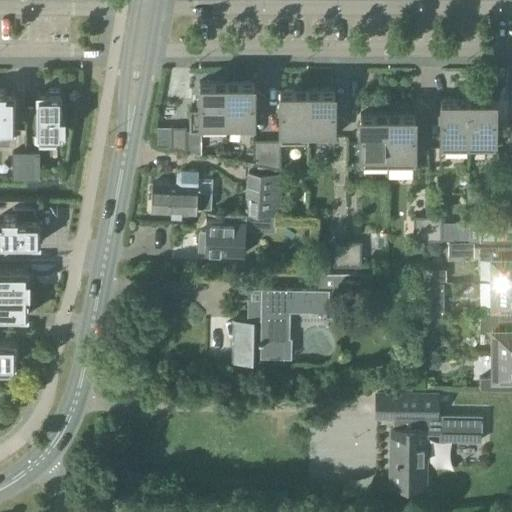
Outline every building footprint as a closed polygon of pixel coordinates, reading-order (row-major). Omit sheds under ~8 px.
[(227,125),(226,81),(199,81),(199,108),(189,108),(189,129),(201,129),(201,125),(227,125)] [(254,81),(226,81),(227,125),(254,125),(254,81)] [(0,88),(0,142),(9,143),(9,129),(15,129),(15,98),(15,91),(6,91),(6,89),(0,88)] [(65,129),(65,113),(61,113),(61,91),(59,91),(59,89),(49,89),(49,91),(47,91),(37,91),(36,98),(37,98),(37,134),(39,134),(39,143),(56,143),(56,134),(61,134),(61,129),(65,129)] [(308,133),(307,89),(280,89),(280,139),(280,142),(308,142),(308,133)] [(334,89),(307,89),(308,133),(334,133),(334,89)] [(468,150),(468,97),(440,97),(441,150),(468,150)] [(495,97),(468,97),(468,150),(495,149),(495,97)] [(360,166),(387,166),(387,113),(360,113),(360,166)] [(387,113),(387,166),(415,166),(415,113),(387,113)] [(171,147),(175,148),(186,150),(186,126),(171,126),(171,147)] [(253,163),(266,165),(266,139),(253,139),(253,163)] [(266,139),(266,165),(281,168),(280,142),(280,139),(266,139)] [(12,178),(26,178),(26,151),(12,151),(12,178)] [(26,151),(26,178),(39,178),(39,151),(26,151)] [(180,184),(152,182),(151,210),(175,211),(195,212),(195,205),(209,205),(210,189),(196,189),(196,169),(180,168),(180,170),(177,173),(177,180),(180,184)] [(246,213),(279,215),(281,173),(248,171),(246,213)] [(0,242),(32,242),(32,243),(40,243),(40,232),(39,232),(39,230),(41,230),(41,220),(39,220),(39,218),(35,218),(35,206),(16,206),(16,214),(2,214),(2,218),(0,217),(0,242)] [(206,219),(204,252),(244,254),(246,213),(223,212),(222,220),(206,219)] [(414,239),(428,239),(428,215),(414,215),(414,239)] [(428,215),(428,239),(441,239),(441,215),(428,215)] [(480,240),(508,241),(508,217),(480,216),(480,240)] [(333,265),(347,265),(347,241),(333,241),(333,265)] [(347,241),(347,265),(361,265),(361,241),(347,241)] [(491,258),(491,281),(511,281),(511,245),(479,246),(479,258),(491,258)] [(0,290),(30,291),(30,276),(28,276),(28,267),(20,267),(0,267),(0,290)] [(368,289),(368,272),(318,271),(318,272),(319,272),(318,287),(262,286),(261,286),(261,318),(237,317),(236,360),(256,360),(256,356),(291,356),(291,336),(283,336),(283,309),(312,309),(312,311),(329,311),(329,289),(368,289)] [(479,305),(480,317),(511,316),(511,281),(491,281),(491,305),(479,305)] [(422,282),(423,318),(441,318),(440,282),(439,282),(422,282)] [(30,291),(0,290),(0,314),(21,315),(20,315),(28,315),(28,305),(27,305),(27,303),(30,303),(30,293),(27,293),(27,292),(30,292),(30,291)] [(492,329),(492,353),(511,352),(511,316),(480,317),(480,329),(492,329)] [(8,340),(0,339),(0,375),(11,376),(11,364),(15,364),(15,362),(18,362),(18,351),(15,351),(15,349),(16,349),(16,339),(8,339),(8,340)] [(511,352),(492,353),(492,376),(480,376),(480,388),(511,387),(511,352)] [(393,416),(393,417),(393,428),(391,428),(391,448),(393,448),(393,459),(391,459),(391,485),(424,485),(425,432),(439,433),(439,439),(481,440),(481,414),(436,414),(436,392),(377,392),(377,416),(393,416)]
